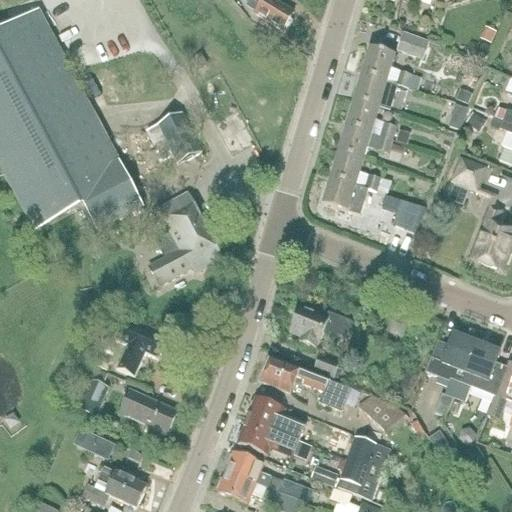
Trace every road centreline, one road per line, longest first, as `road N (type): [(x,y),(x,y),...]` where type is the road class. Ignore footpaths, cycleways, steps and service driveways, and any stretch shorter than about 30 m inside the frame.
road 1 (unclassified): [(178,511),(277,228)]
road 2 (residential): [(511,319),(277,228)]
road 3 (unclassified): [(277,228),(350,0)]
